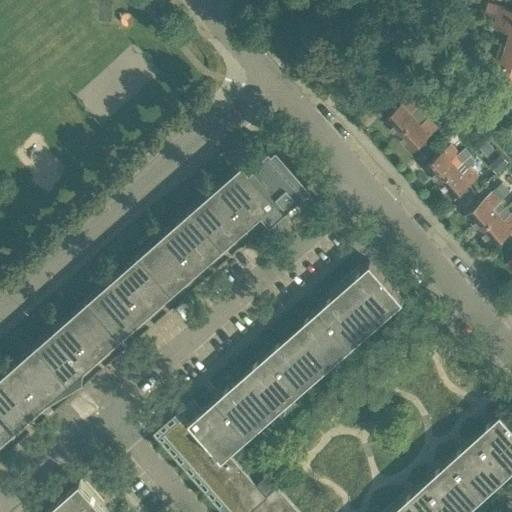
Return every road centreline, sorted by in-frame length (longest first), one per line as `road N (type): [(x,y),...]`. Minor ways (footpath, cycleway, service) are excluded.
road 1 (residential): [(0,315),(271,78)]
road 2 (residential): [(106,414),(366,188)]
road 3 (residential): [(511,350),(366,188)]
road 4 (residential): [(366,188),(271,78)]
road 5 (residential): [(0,509),(106,414)]
road 6 (residential): [(192,511),(106,414)]
